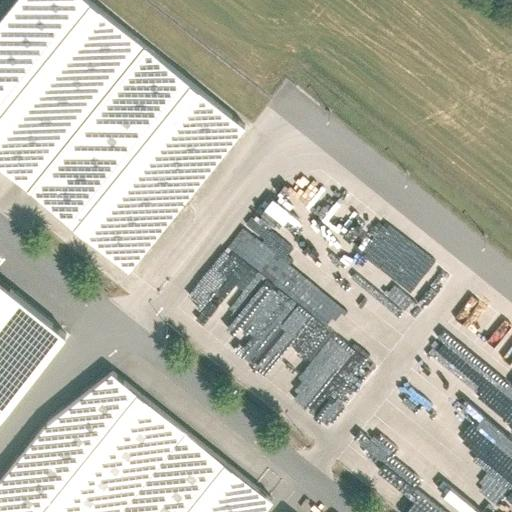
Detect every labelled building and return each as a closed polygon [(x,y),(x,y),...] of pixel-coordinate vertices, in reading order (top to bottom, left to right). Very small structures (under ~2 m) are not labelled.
[(250,123),(97,0),(15,0),(0,19),(0,163),(132,269),(250,123)] [(196,286),(188,305),(217,330),(230,336),(252,310),(290,326),(295,312),(307,300),(323,314),(353,326),(361,307),(364,304),(363,304),(364,302),(371,285),(358,274),(366,264),(348,256),(324,236),(327,229),(314,218),(320,206),(301,189),(292,186),(239,246),(234,244),(196,286)] [(0,424),(74,333),(0,273),(0,424)] [(462,319),(478,333),(499,309),(483,295),(462,319)] [(441,394),(429,409),(433,424),(431,436),(434,443),(432,454),(447,465),(445,476),(442,465),(437,472),(444,477),(437,478),(441,494),(436,490),(435,504),(453,499),(470,511),(498,511),(511,493),(511,361),(456,321),(432,353),(434,359),(456,375),(443,379),(447,392),(441,394)] [(38,423),(0,472),(0,511),(253,511),(265,498),(105,370),(38,423)]
